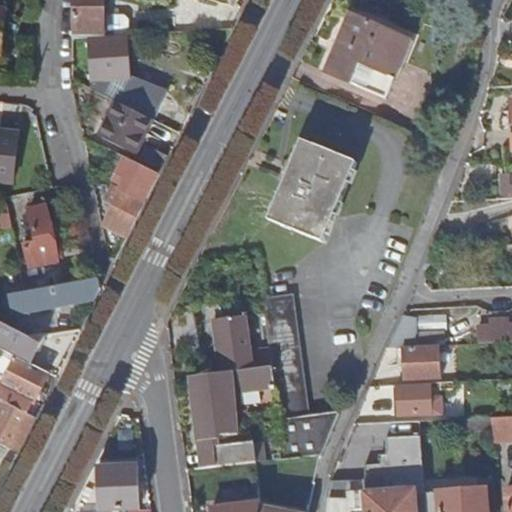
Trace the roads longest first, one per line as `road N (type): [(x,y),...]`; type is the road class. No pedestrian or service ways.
road 1 (tertiary): [(114,343),(288,0)]
road 2 (tertiary): [(26,511),(114,343)]
road 3 (residential): [(114,343),(140,359),(153,381),(172,511)]
